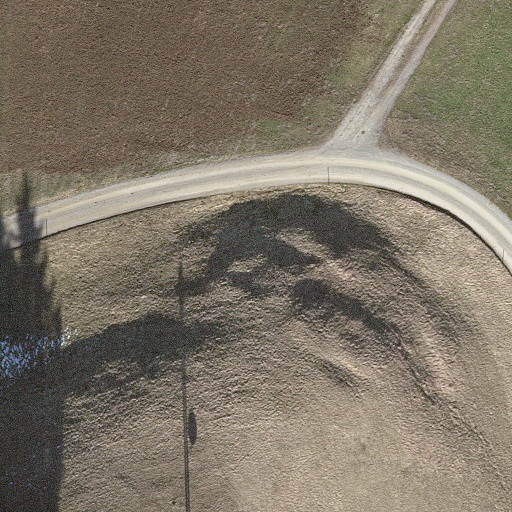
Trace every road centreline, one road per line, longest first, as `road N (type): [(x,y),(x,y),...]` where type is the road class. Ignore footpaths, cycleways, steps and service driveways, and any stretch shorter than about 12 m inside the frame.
road 1 (track): [(0,236),(62,208),(338,160),(439,188),(511,239)]
road 2 (track): [(443,0),(338,160)]
